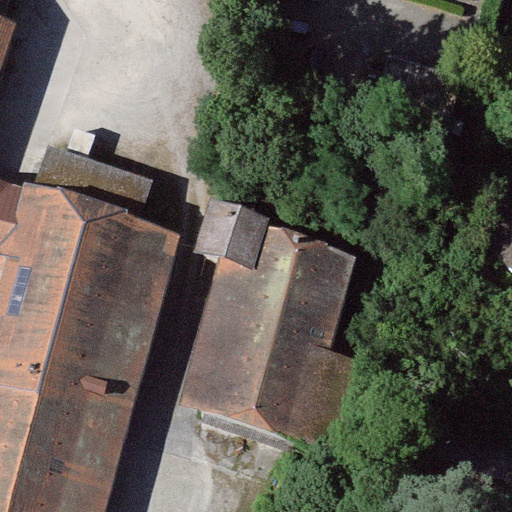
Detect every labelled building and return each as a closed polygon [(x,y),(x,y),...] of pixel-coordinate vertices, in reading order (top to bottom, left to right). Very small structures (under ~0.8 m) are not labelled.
[(0,78),(12,39),(0,34),(0,78)] [(455,82),(393,62),(376,115),(437,135),(455,82)] [(0,511),(109,511),(145,382),(178,259),(181,247),(140,234),(150,189),(50,155),(38,200),(0,189),(0,511)] [(511,183),(469,223),(511,269),(511,183)] [(272,231),(214,213),(200,265),(222,277),(179,412),(273,442),(337,463),(366,371),(335,360),(363,268),(272,238),(272,231)] [(503,511),(511,511),(511,453),(433,424),(413,479),(503,511)]
